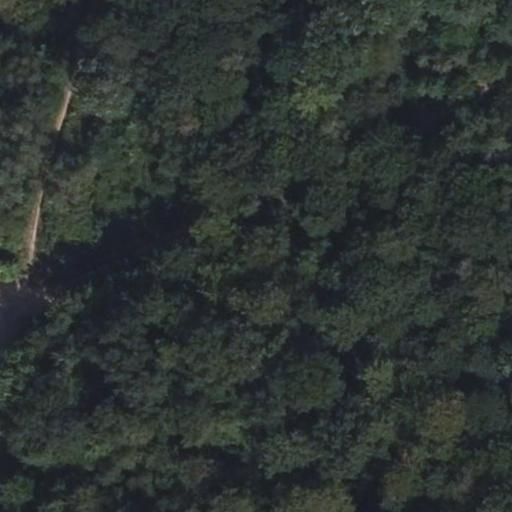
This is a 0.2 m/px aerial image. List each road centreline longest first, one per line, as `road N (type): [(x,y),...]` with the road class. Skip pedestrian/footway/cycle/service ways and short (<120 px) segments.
road 1 (unknown): [(511,76),(16,308)]
road 2 (unknown): [(511,373),(277,188)]
